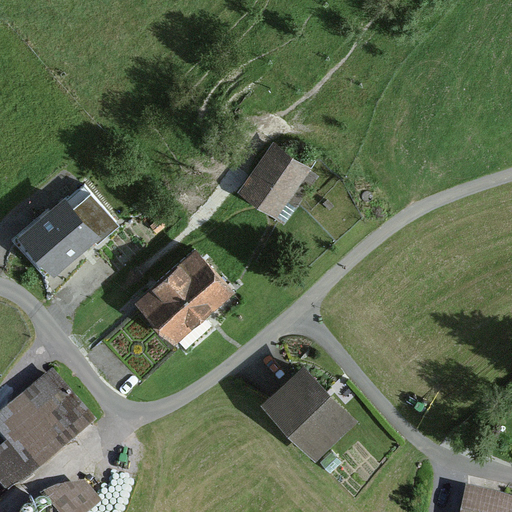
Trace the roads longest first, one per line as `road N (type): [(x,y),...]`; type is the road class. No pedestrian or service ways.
road 1 (track): [(0,288),(26,304),(106,397),(130,410),(191,396),(300,311)]
road 2 (track): [(300,311),(337,341),(428,445),(511,474)]
road 3 (track): [(45,326),(80,308),(226,181)]
road 4 (track): [(391,226),(434,201),(511,175)]
road 5 (track): [(300,311),(391,226)]
